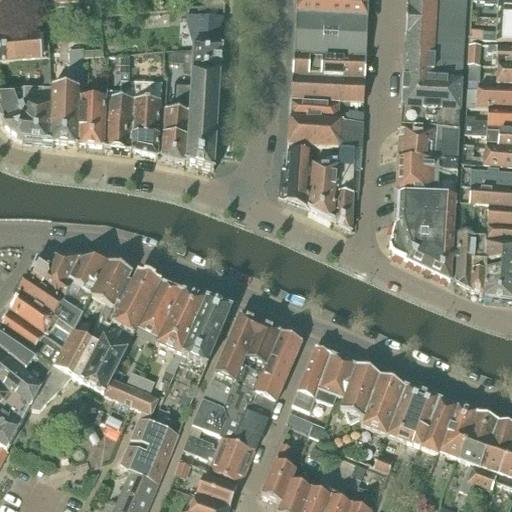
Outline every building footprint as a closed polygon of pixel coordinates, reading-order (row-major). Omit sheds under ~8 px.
[(0,0),(0,15),(79,7),(78,0),(0,0)] [(210,0),(210,8),(224,7),(224,0),(210,0)] [(296,0),(296,13),(331,15),(332,0),(296,0)] [(332,0),(331,15),(367,18),(367,0),(332,0)] [(407,0),(404,59),(436,60),(462,61),(465,0),(407,0)] [(511,22),(511,0),(500,0),(471,0),(471,4),(484,5),(484,8),(498,8),(497,22),(511,22)] [(331,15),(296,13),(293,54),(365,59),(367,18),(331,15)] [(191,76),(219,78),(223,19),(194,17),(191,76)] [(511,45),(511,22),(497,22),(497,36),(483,35),(483,44),(511,45)] [(478,35),(470,35),(469,43),(478,43),(478,35)] [(47,37),(0,41),(0,66),(50,63),(47,37)] [(468,48),(468,59),(479,60),(480,48),(468,48)] [(495,70),(497,70),(511,70),(511,48),(487,48),(487,57),(496,57),(495,70)] [(49,144),(76,148),(79,101),(79,99),(83,98),(81,62),(83,62),(82,53),(69,54),(69,91),(51,90),(51,91),(50,109),(49,144)] [(365,59),(293,54),(292,77),(364,81),(365,59)] [(436,133),(434,149),(433,164),(456,164),(458,135),(459,114),(462,61),(436,60),(404,59),(400,111),(401,111),(400,130),(436,133)] [(479,68),(479,60),(468,59),(468,70),(479,70),(480,68),(479,68)] [(119,60),(119,75),(129,75),(129,60),(119,60)] [(479,70),(468,70),(467,87),(479,88),(479,70)] [(496,89),(498,89),(511,88),(511,70),(497,70),(496,89)] [(213,174),(219,78),(191,76),(190,89),(185,166),(213,174)] [(364,81),(292,77),(290,101),(339,104),(363,105),(364,81)] [(119,85),(119,97),(119,102),(133,103),(130,154),(157,160),(162,86),(119,85)] [(511,111),(511,88),(498,89),(497,94),(478,93),(479,88),(467,87),(466,110),(487,111),(511,111)] [(185,166),(190,89),(174,88),(173,113),(164,113),(161,161),(185,166)] [(0,120),(2,125),(22,119),(23,91),(23,92),(0,93),(0,120)] [(50,109),(51,91),(23,91),(22,119),(2,125),(2,126),(5,131),(10,136),(16,139),(22,141),(49,144),(50,109)] [(103,151),(130,154),(133,103),(119,102),(119,97),(106,96),(106,102),(103,151)] [(76,148),(103,151),(106,102),(79,101),(76,148)] [(339,104),(290,101),(289,120),(341,123),(341,125),(362,126),(362,116),(348,115),(348,118),(338,117),(339,104)] [(511,134),(511,111),(487,111),(487,126),(474,125),(474,121),(464,121),(464,139),(472,139),(472,133),(486,134),(511,134)] [(341,123),(289,120),(287,148),(361,152),(362,126),(341,125),(341,123)] [(398,146),(434,149),(436,133),(400,130),(398,146)] [(511,152),(511,134),(486,134),(485,151),(511,152)] [(433,164),(434,149),(398,146),(396,164),(433,165),(433,164)] [(511,173),(511,152),(485,151),(484,151),(483,162),(471,161),(472,151),(463,150),(461,169),(511,173)] [(308,212),(311,168),(311,155),(287,154),(286,168),(282,168),(282,171),(281,171),(278,201),(308,212)] [(392,256),(450,284),(454,202),(440,201),(442,166),(433,165),(396,164),(394,228),(388,249),(392,256)] [(335,194),(336,172),(337,169),(311,168),(308,212),(333,224),(335,194)] [(335,194),(358,196),(359,173),(336,172),(335,194)] [(459,193),(511,196),(511,176),(461,173),(460,185),(459,193)] [(511,196),(459,193),(458,209),(471,210),(488,211),(511,212),(511,196)] [(358,196),(335,194),(333,224),(351,233),(352,202),(358,202),(358,196)] [(511,231),(511,212),(488,211),(471,210),(471,229),(511,231)] [(485,247),(487,247),(511,247),(511,231),(471,229),(470,241),(486,241),(485,247)] [(471,262),(486,263),(487,247),(485,247),(486,241),(470,241),(456,241),(455,287),(469,294),(471,262)] [(511,247),(487,247),(486,263),(484,299),(511,302),(511,247)] [(91,298),(107,265),(80,263),(79,263),(55,260),(38,259),(28,281),(80,318),(90,300),(91,298)] [(484,299),(486,263),(471,262),(469,294),(484,299)] [(132,275),(107,265),(91,298),(90,300),(104,308),(91,335),(92,339),(100,343),(102,340),(103,341),(110,327),(107,325),(132,275)] [(110,327),(103,341),(110,344),(116,332),(132,339),(135,332),(159,286),(137,277),(110,327)] [(80,318),(28,281),(19,297),(72,335),(80,318)] [(180,294),(159,286),(135,332),(156,341),(180,294)] [(204,304),(180,294),(156,341),(153,349),(175,357),(173,362),(170,361),(164,375),(173,378),(178,366),(183,368),(185,362),(189,353),(183,350),(204,304)] [(19,297),(9,315),(63,352),(72,335),(19,297)] [(229,313),(206,304),(204,304),(183,350),(189,353),(185,362),(206,370),(229,313)] [(0,334),(53,370),(63,352),(9,315),(0,330),(0,334)] [(221,441),(254,455),(271,415),(249,406),(280,336),(239,317),(214,376),(194,423),(191,429),(221,441)] [(0,359),(41,392),(53,370),(0,334),(0,359)] [(63,352),(53,370),(41,392),(30,413),(39,414),(71,381),(80,386),(103,398),(141,415),(141,416),(150,420),(157,403),(111,383),(125,352),(110,345),(110,344),(103,341),(102,340),(100,343),(97,348),(72,335),(63,352)] [(249,406),(271,415),(283,387),(301,345),(280,336),(249,406)] [(315,351),(292,408),(309,416),(314,403),(332,409),(335,401),(317,394),(330,358),(315,351)] [(360,429),(362,430),(380,381),(330,358),(317,394),(335,401),(336,401),(342,403),(338,413),(344,416),(348,426),(358,422),(362,423),(360,429)] [(0,404),(24,422),(26,417),(29,412),(30,413),(41,392),(0,359),(0,404)] [(132,377),(126,389),(149,399),(155,386),(132,377)] [(380,381),(362,430),(385,440),(387,440),(404,391),(380,381)] [(438,457),(456,411),(404,391),(387,440),(420,453),(420,454),(436,460),(438,457)] [(24,422),(0,404),(0,451),(5,455),(24,422)] [(476,417),(456,411),(438,457),(457,464),(465,445),(476,417)] [(156,424),(165,430),(170,417),(159,412),(156,419),(156,424)] [(150,420),(141,416),(130,443),(147,450),(146,452),(145,456),(127,449),(120,467),(127,475),(129,476),(157,488),(168,461),(178,437),(165,430),(156,424),(150,420)] [(477,474),(478,472),(497,425),(476,417),(465,445),(457,464),(471,469),(470,471),(467,470),(458,494),(466,497),(470,488),(472,489),(477,474)] [(511,442),(511,430),(497,425),(478,472),(497,480),(511,442)] [(311,427),(306,440),(319,444),(324,431),(311,427)] [(254,455),(221,441),(216,454),(211,452),(212,448),(188,438),(185,446),(247,472),(254,455)] [(477,474),(472,489),(489,495),(493,486),(511,493),(511,501),(509,511),(511,511),(511,442),(497,480),(478,472),(477,474)] [(247,472),(185,446),(183,454),(206,464),(207,460),(213,462),(208,475),(240,489),(247,472)] [(286,463),(291,451),(281,447),(277,459),(286,463)] [(319,466),(323,456),(311,451),(307,461),(319,466)] [(193,459),(182,454),(178,466),(189,470),(193,459)] [(372,472),(387,477),(392,465),(377,459),(372,472)] [(260,498),(280,506),(281,507),(290,484),(295,473),(274,465),(260,498)] [(173,479),(185,483),(189,470),(178,466),(173,479)] [(364,472),(354,469),(349,480),(359,484),(364,472)] [(129,476),(116,506),(130,511),(146,511),(157,488),(129,476)] [(202,479),(195,500),(229,511),(236,492),(202,479)] [(301,511),(310,492),(290,484),(281,507),(280,506),(277,511),(301,511)] [(367,495),(357,491),(356,490),(352,502),(362,506),(367,495)] [(325,511),(330,500),(310,492),(301,511),(325,511)] [(229,511),(195,500),(190,511),(229,511)] [(348,511),(350,508),(330,500),(325,511),(348,511)]
